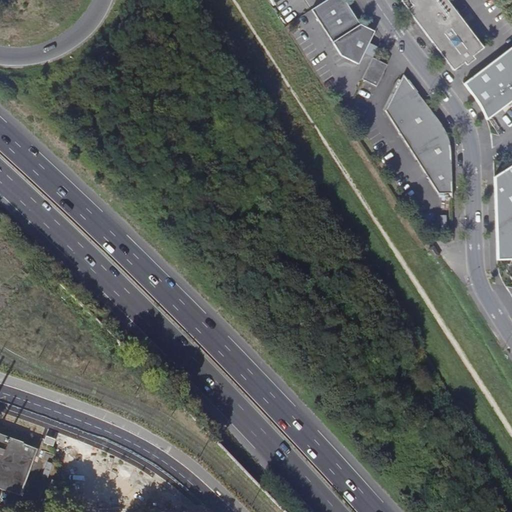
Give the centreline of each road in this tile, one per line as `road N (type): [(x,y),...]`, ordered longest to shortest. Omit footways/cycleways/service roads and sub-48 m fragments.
road 1 (motorway): [(376,511),(138,260),(0,130)]
road 2 (motorway): [(0,174),(161,329),(332,511)]
road 3 (residential): [(511,340),(477,277),(465,122),(374,0)]
road 4 (unclassified): [(0,393),(131,441),(223,511)]
road 5 (motorway): [(102,0),(80,33),(51,51),(0,56)]
